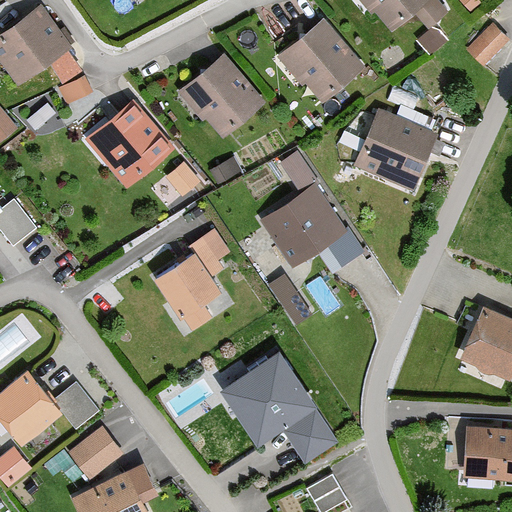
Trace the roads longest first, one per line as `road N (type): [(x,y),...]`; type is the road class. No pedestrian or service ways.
road 1 (residential): [(511,81),(377,378),(375,436),(403,511)]
road 2 (residential): [(0,296),(25,288),(52,295),(225,511)]
road 3 (residential): [(247,0),(118,64),(96,57),(53,0)]
